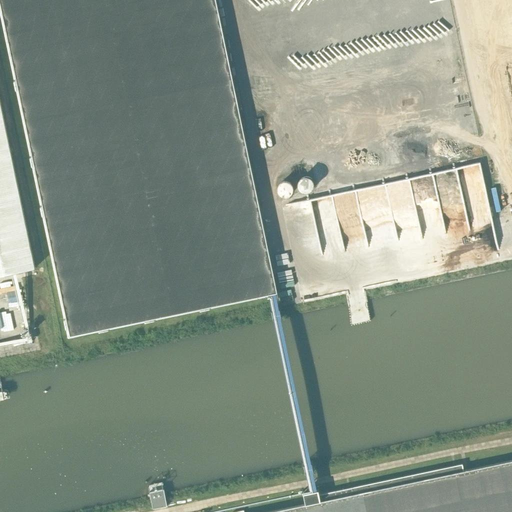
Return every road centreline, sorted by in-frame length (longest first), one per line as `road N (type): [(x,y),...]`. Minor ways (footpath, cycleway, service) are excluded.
road 1 (unknown): [(490,232),(294,279),(278,275),(270,254)]
road 2 (unknown): [(270,254),(484,210)]
road 3 (unknown): [(257,185),(470,142)]
road 4 (unknown): [(252,160),(465,118)]
road 5 (unknown): [(229,45),(439,1)]
road 6 (unknown): [(465,0),(492,170)]
